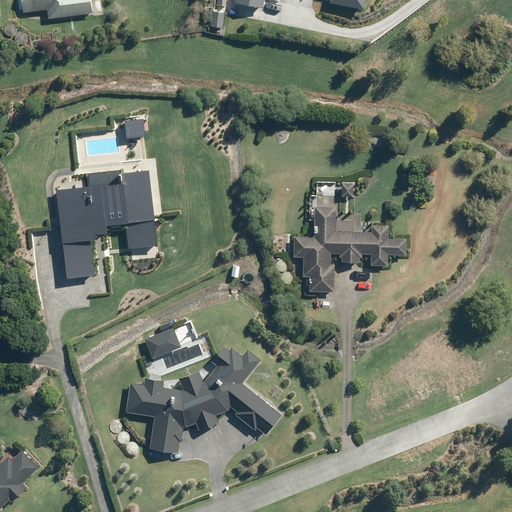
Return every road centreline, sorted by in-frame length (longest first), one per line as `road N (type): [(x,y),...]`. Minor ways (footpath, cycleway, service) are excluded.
road 1 (residential): [(193,511),(500,385)]
road 2 (unknown): [(106,511),(47,305)]
